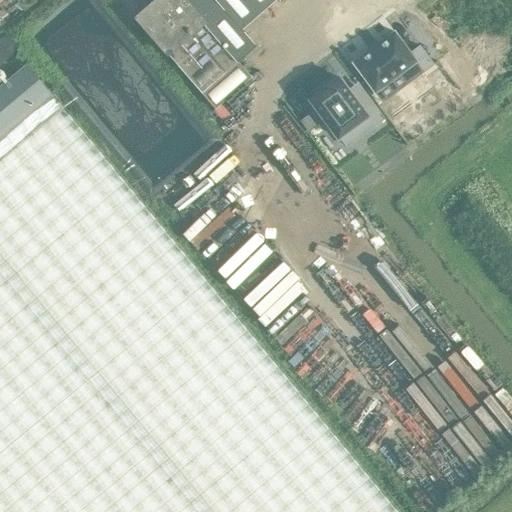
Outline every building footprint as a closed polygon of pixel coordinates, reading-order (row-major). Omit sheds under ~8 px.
[(0,0),(0,14),(6,9),(8,11),(20,1),(19,0),(0,0)] [(201,93),(215,108),(250,77),(238,62),(257,46),(242,29),(275,0),(155,0),(135,18),(167,54),(167,53),(201,93)] [(394,29),(350,62),(374,94),(415,63),(422,72),(434,63),(420,44),(411,51),(394,29)] [(25,64),(0,85),(0,136),(51,94),(25,64)] [(325,87),(310,99),(337,136),(366,115),(373,125),(382,118),(361,89),(352,96),(337,77),(324,86),(325,87)] [(0,511),(397,511),(298,391),(191,263),(142,204),(131,191),(51,94),(0,136),(0,511)]
